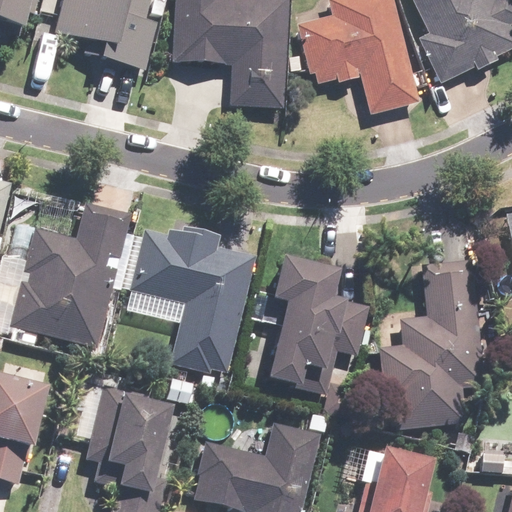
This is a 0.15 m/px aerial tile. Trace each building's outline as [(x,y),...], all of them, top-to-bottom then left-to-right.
[(0,0),(0,31),(14,35),(19,16),(29,19),(32,0),(0,0)] [(144,0),(57,0),(48,37),(74,43),(71,56),(91,61),(90,64),(138,76),(151,28),(139,25),(144,0)] [(277,112),(283,1),(268,0),(169,0),(167,66),(225,69),(223,109),(277,112)] [(412,107),(384,0),(332,0),(321,3),(325,19),(291,28),(303,78),(308,76),(311,88),(330,83),(331,87),(351,82),(350,78),(354,77),(365,119),(412,107)] [(404,0),(421,37),(413,41),(435,87),(468,71),(470,74),(495,63),(493,60),(511,50),(511,46),(504,29),(511,25),(511,8),(508,0),(489,0),(404,0)] [(157,19),(159,6),(147,3),(144,17),(157,19)] [(0,329),(90,352),(105,293),(111,295),(126,239),(119,237),(124,219),(78,207),(69,243),(28,232),(21,263),(0,257),(0,329)] [(511,357),(511,213),(498,217),(511,276),(511,329),(506,331),(511,357)] [(218,377),(248,260),(211,251),(213,241),(175,231),(174,237),(162,234),(160,239),(138,234),(123,294),(178,308),(163,368),(203,378),(204,374),(218,377)] [(328,277),(271,262),(260,305),(276,309),(256,384),(320,400),(331,355),(351,360),(363,311),(322,300),(328,277)] [(480,390),(464,263),(414,269),(421,320),(393,324),(396,349),(372,351),(379,407),(387,406),(390,434),(461,425),(457,392),(480,390)] [(86,387),(76,384),(69,413),(77,415),(71,439),(84,442),(79,463),(92,466),(87,487),(109,492),(104,511),(152,511),(159,484),(145,480),(161,413),(141,408),(143,400),(119,394),(122,383),(89,375),(86,387)] [(36,393),(0,383),(0,485),(12,489),(36,393)] [(165,383),(160,402),(181,407),(186,388),(165,383)] [(295,511),(313,439),(266,427),(258,460),(200,446),(186,503),(221,511),(295,511)] [(372,457),(344,451),(336,482),(359,487),(352,511),(420,511),(425,496),(416,494),(422,467),(372,455),(372,457)] [(511,511),(511,485),(509,485),(502,511),(511,511)]
